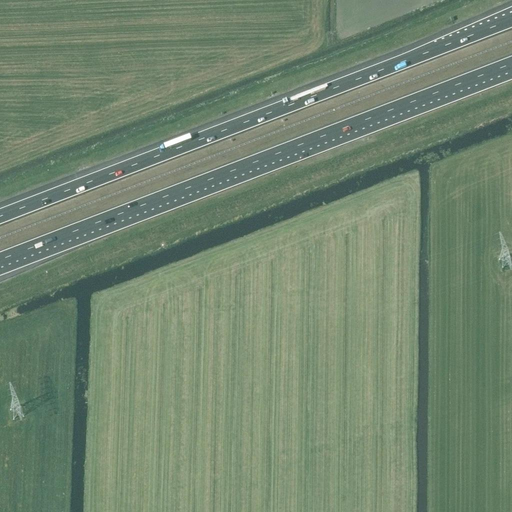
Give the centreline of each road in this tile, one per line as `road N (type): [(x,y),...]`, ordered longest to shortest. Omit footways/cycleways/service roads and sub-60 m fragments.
road 1 (motorway): [(511,20),(0,217)]
road 2 (motorway): [(0,261),(511,65)]
